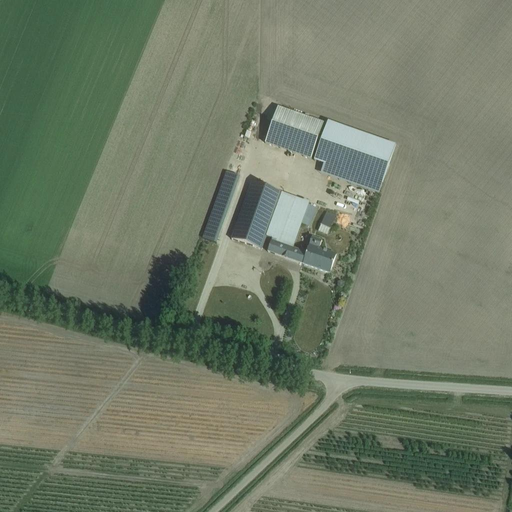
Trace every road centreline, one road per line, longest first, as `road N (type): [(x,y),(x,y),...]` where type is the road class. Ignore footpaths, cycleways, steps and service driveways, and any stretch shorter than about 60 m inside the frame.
road 1 (unclassified): [(336,380),(0,294)]
road 2 (unclassified): [(213,511),(328,401),(336,380)]
road 3 (unclassified): [(511,391),(336,380)]
